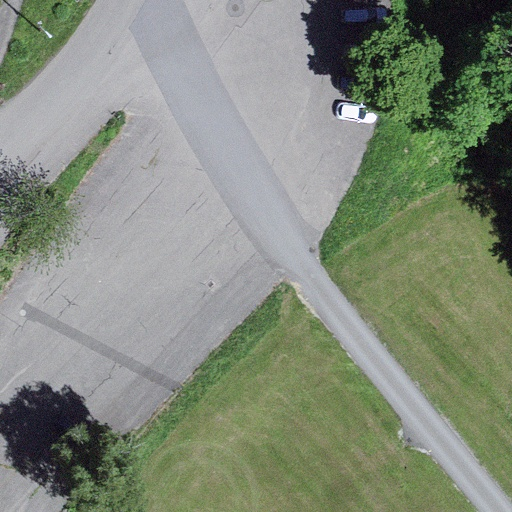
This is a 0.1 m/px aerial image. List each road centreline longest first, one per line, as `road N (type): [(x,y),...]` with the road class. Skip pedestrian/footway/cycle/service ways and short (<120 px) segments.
road 1 (unclassified): [(500,511),(105,26)]
road 2 (unclassified): [(105,26),(57,101),(0,153)]
